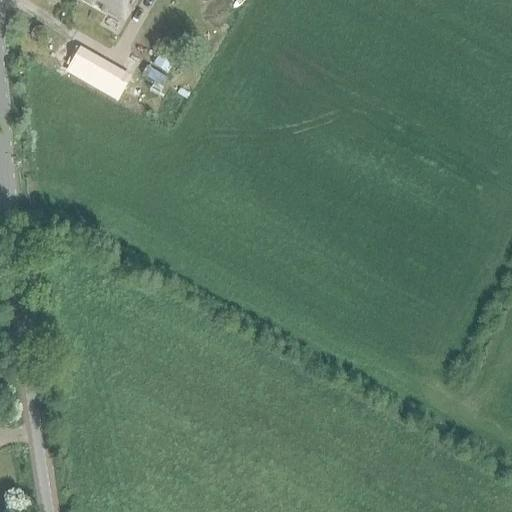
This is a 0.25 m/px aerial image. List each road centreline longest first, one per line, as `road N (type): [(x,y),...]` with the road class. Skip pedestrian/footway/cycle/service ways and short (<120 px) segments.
road 1 (tertiary): [(50,511),(4,175)]
road 2 (tertiary): [(4,175),(0,51)]
